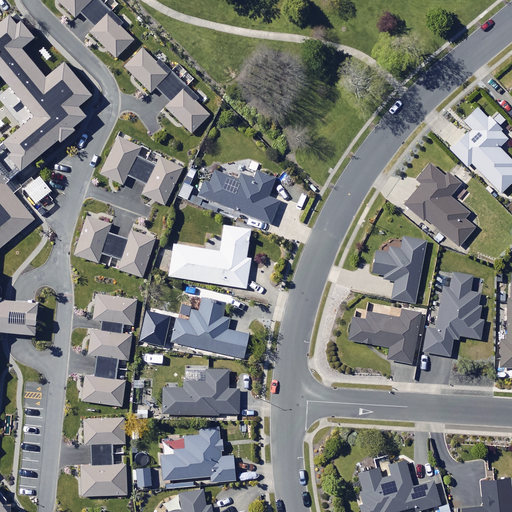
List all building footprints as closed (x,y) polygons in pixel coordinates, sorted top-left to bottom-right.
[(107,15),(91,0),(56,0),(74,18),(79,13),(94,27),(89,32),(114,58),(134,39),(109,13),(107,15)] [(12,14),(0,24),(0,511),(9,511),(0,499),(0,296),(2,282),(0,280),(0,250),(38,219),(8,183),(87,117),(79,107),(94,95),(68,61),(50,76),(27,48),(39,38),(24,21),(21,24),(12,14)] [(157,59),(155,61),(141,48),(123,67),(150,93),(155,88),(169,102),(164,107),(191,133),(209,115),(187,94),(190,92),(157,59)] [(490,122),(476,108),(463,121),(470,128),(449,149),(466,166),(470,163),(499,193),(511,180),(511,160),(498,147),(506,139),(496,128),(503,120),(497,114),(490,122)] [(139,147),(117,136),(99,173),(122,185),(126,176),(144,185),(140,193),(164,205),(182,168),(159,156),(155,165),(135,155),(139,147)] [(443,176),(429,164),(416,181),(420,184),(402,206),(421,222),(424,219),(458,247),(474,227),(463,218),(468,213),(448,197),(459,184),(446,173),(443,176)] [(238,180),(215,170),(210,181),(208,180),(200,198),(268,225),(278,201),(267,196),(274,178),(257,171),(253,179),(241,174),(238,180)] [(52,191),(39,176),(22,191),(35,205),(52,191)] [(192,188),(183,183),(177,195),(186,200),(192,188)] [(136,216),(117,210),(112,223),(86,215),(73,256),(141,279),(155,238),(131,230),(136,216)] [(250,230),(224,225),(220,250),(173,243),(168,277),(245,289),(250,257),(246,257),(250,230)] [(369,273),(381,275),(380,280),(393,282),(390,298),(412,303),(425,241),(402,236),(399,249),(389,246),(388,252),(374,250),(369,273)] [(420,351),(448,356),(451,339),(457,340),(458,335),(477,339),(480,319),(475,319),(480,293),(468,291),(471,276),(450,272),(448,287),(440,286),(434,327),(424,325),(420,351)] [(508,296),(505,296),(504,339),(498,339),(499,367),(511,366),(511,281),(509,283),(508,296)] [(128,360),(132,333),(123,332),(124,324),(134,325),(137,300),(96,293),(92,319),(101,320),(99,330),(91,329),(87,354),(96,355),(94,377),(84,375),(81,400),(121,405),(124,381),(117,380),(120,358),(128,360)] [(0,298),(0,330),(5,331),(39,334),(42,302),(7,299),(0,298)] [(223,317),(224,312),(220,311),(222,303),(201,298),(198,310),(190,309),(188,320),(175,317),(170,341),(242,358),(247,334),(226,329),(228,318),(223,317)] [(420,313),(400,309),(398,320),(366,313),(364,321),(351,319),(346,341),(388,349),(385,361),(409,365),(420,313)] [(229,368),(205,368),(205,381),(183,381),(183,387),(162,387),(162,416),(238,415),(237,389),(229,389),(229,368)] [(112,443),(125,443),(124,418),(83,418),(83,443),(87,443),(87,466),(80,466),(81,495),(126,493),(125,464),(112,465),(112,443)] [(218,428),(199,430),(199,434),(183,436),(185,453),(160,455),(162,481),(209,477),(210,483),(234,481),(232,456),(221,457),(218,428)] [(391,511),(394,511),(393,511),(401,511),(400,509),(413,506),(414,511),(439,504),(432,480),(412,486),(404,459),(387,464),(391,475),(380,478),(375,464),(356,469),(362,490),(357,491),(361,504),(358,504),(360,511),(391,511)] [(151,467),(135,467),(136,485),(152,485),(151,467)] [(460,511),(511,511),(511,508),(511,509),(509,478),(478,480),(481,506),(460,508),(460,511)] [(211,511),(208,489),(178,493),(181,509),(168,511),(211,511)]
